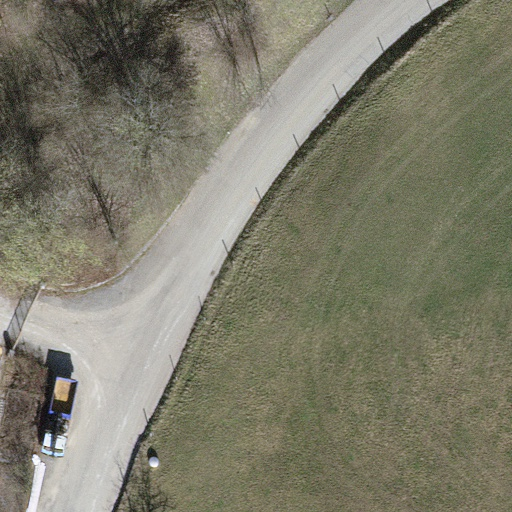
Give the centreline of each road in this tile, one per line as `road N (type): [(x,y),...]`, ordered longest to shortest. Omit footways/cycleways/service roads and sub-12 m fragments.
road 1 (unclassified): [(73,511),(124,364),(246,157),(411,0)]
road 2 (track): [(124,364),(0,310)]
